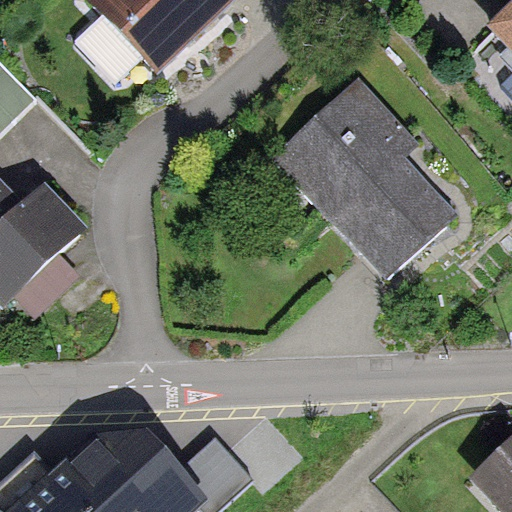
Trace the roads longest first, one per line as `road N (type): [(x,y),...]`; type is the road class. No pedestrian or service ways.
road 1 (residential): [(150,385),(128,218),(140,162),(344,0)]
road 2 (residential): [(511,372),(150,385)]
road 3 (residential): [(150,385),(0,387)]
